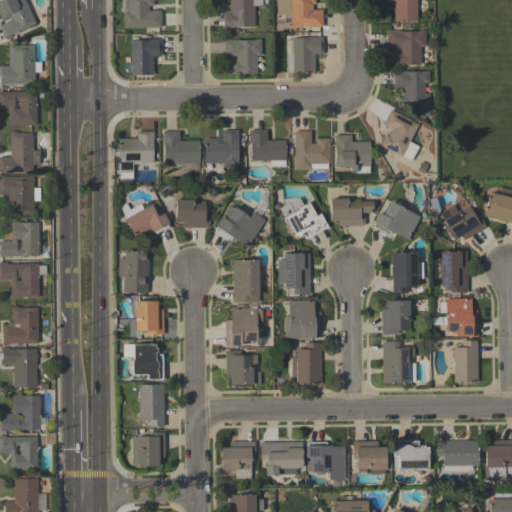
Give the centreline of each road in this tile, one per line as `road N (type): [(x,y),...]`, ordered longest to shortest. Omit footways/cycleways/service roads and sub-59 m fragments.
road 1 (secondary): [(99,511),(98,11)]
road 2 (secondary): [(67,99),(74,410)]
road 3 (residential): [(200,409),(511,409)]
road 4 (residential): [(67,99),(359,99)]
road 5 (residential): [(199,511),(194,272)]
road 6 (residential): [(510,409),(510,261)]
road 7 (residential): [(354,409),(354,265)]
road 8 (residential): [(75,492),(199,490)]
